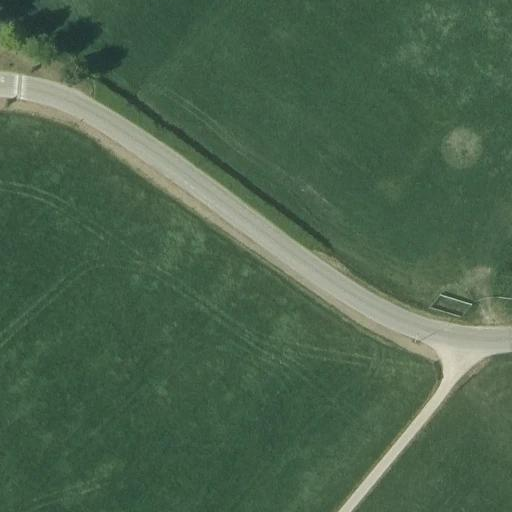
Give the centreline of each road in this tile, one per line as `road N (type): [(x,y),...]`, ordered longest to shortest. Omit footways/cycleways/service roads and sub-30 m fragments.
road 1 (tertiary): [(0,84),(96,116),(383,315),(426,334),(511,342)]
road 2 (unknown): [(460,341),(319,511)]
